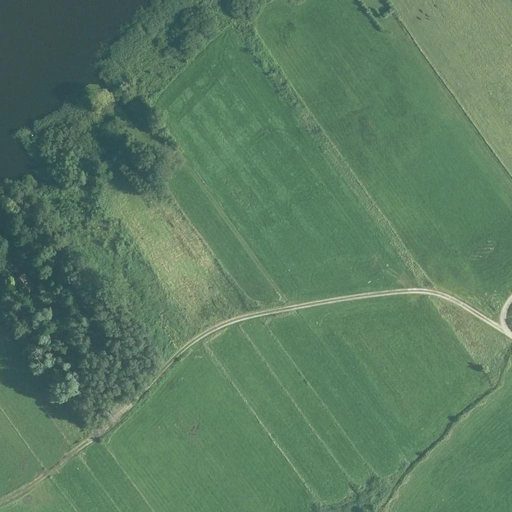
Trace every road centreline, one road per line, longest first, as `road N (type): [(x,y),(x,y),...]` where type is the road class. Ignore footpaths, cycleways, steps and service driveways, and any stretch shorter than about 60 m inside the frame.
road 1 (track): [(0,503),(83,446),(201,334),(292,308)]
road 2 (track): [(511,337),(458,303),(418,290),(292,308)]
road 3 (track): [(292,308),(169,147)]
